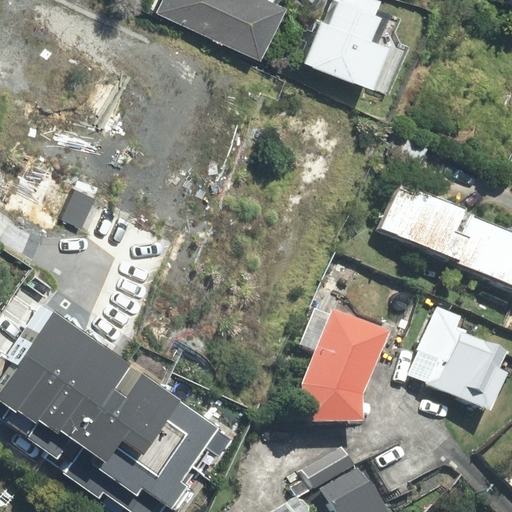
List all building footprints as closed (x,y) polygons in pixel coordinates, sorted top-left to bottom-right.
[(164,0),(158,12),(260,60),(284,10),(262,0),(164,0)] [(322,22),(306,63),(390,96),(409,47),(401,44),(395,33),(401,19),(379,10),(382,3),(375,0),(334,0),(326,23),(322,22)] [(50,93),(0,87),(0,149),(42,154),(43,143),(83,147),(87,105),(71,103),(76,62),(54,60),(50,93)] [(214,131),(157,114),(113,266),(170,282),(214,131)] [(457,259),(467,236),(456,231),(465,210),(400,183),(382,228),(457,259)] [(456,261),(511,285),(511,232),(475,217),(467,236),(457,259),(456,261)] [(487,410),(504,370),(498,368),(505,351),(456,331),(462,317),(437,306),(407,376),(487,410)] [(130,364),(52,309),(0,382),(0,417),(133,511),(161,511),(166,506),(174,511),(176,511),(229,438),(143,377),(127,400),(112,390),(130,364)] [(334,310),(303,383),(304,419),(362,418),(362,394),(387,332),(334,310)] [(313,488),(352,464),(341,446),(302,470),(313,488)] [(387,511),(361,467),(324,488),(337,511),(387,511)] [(309,511),(297,497),(277,511),(309,511)]
